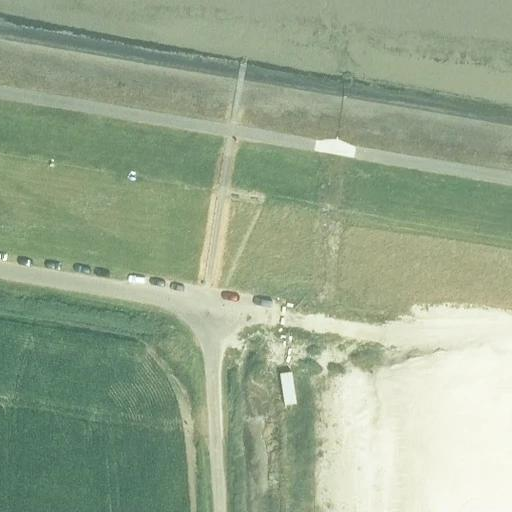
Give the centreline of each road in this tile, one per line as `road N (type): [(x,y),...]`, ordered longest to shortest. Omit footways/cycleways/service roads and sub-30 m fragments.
road 1 (residential): [(215,308),(292,344),(318,368),(359,511)]
road 2 (unclassified): [(215,308),(0,272)]
road 3 (unclassified): [(219,511),(215,308)]
